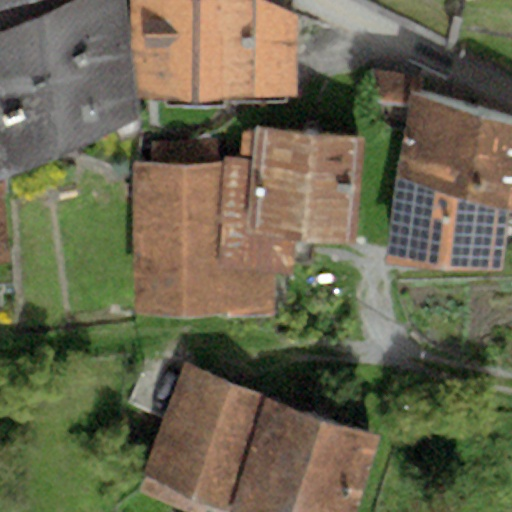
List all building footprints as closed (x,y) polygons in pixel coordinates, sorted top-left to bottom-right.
[(0,0),(0,9),(30,0),(0,0)] [(133,6),(132,0),(102,0),(50,22),(0,42),(0,177),(70,150),(149,119),(147,102),(133,6)] [(256,4),(133,6),(147,102),(306,101),(304,26),(256,4)] [(511,117),(426,95),(410,174),(511,200),(511,117)] [(359,239),(367,142),(267,134),(263,176),(259,230),(307,234),(359,239)] [(511,200),(410,174),(398,263),(511,271),(511,200)] [(259,230),(263,176),(144,176),(147,316),(282,323),(281,274),(305,275),(307,234),(259,230)] [(0,268),(21,266),(12,194),(0,195),(0,268)] [(371,511),(391,448),(193,387),(161,494),(219,511),(371,511)]
